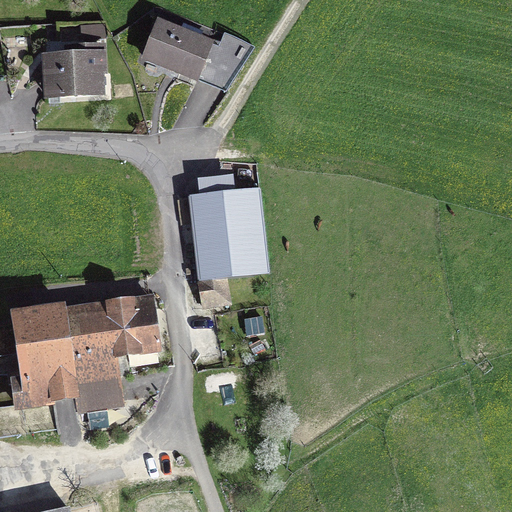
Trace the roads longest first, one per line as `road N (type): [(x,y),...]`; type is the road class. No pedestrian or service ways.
road 1 (residential): [(0,143),(201,153)]
road 2 (track): [(201,153),(301,0)]
